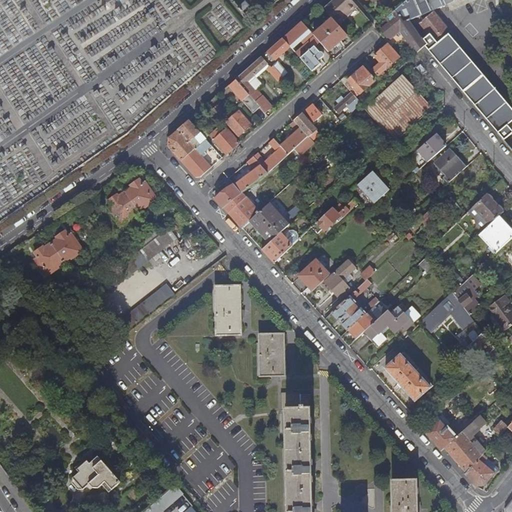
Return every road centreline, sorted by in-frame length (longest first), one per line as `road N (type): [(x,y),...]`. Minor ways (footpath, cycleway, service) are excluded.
road 1 (residential): [(142,142),(479,511)]
road 2 (unknown): [(193,196),(375,37)]
road 3 (tertiary): [(142,142),(307,0)]
road 4 (tertiary): [(0,236),(142,142)]
road 5 (residential): [(417,66),(511,178)]
